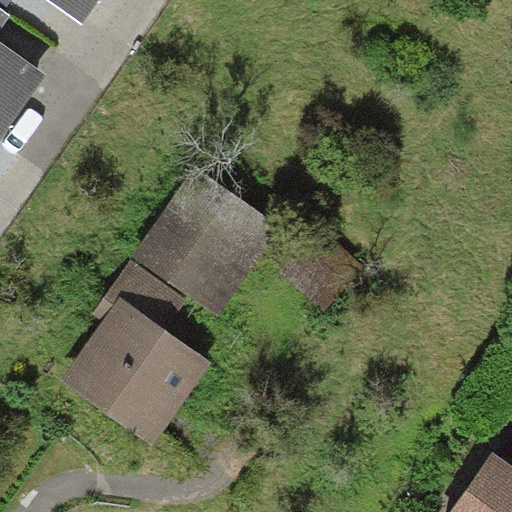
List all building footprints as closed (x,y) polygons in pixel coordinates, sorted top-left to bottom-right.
[(42,0),(82,28),(101,0),(42,0)] [(0,33),(10,19),(0,11),(0,33)] [(0,47),(0,144),(46,80),(7,52),(0,47)] [(281,230),(196,171),(132,261),(188,301),(217,321),(281,230)] [(324,315),(364,271),(320,231),(280,275),(324,315)] [(188,301),(132,261),(93,315),(105,324),(62,382),(152,448),(171,421),(211,367),(165,333),(188,301)] [(511,511),(511,470),(494,458),(455,511),(511,511)]
